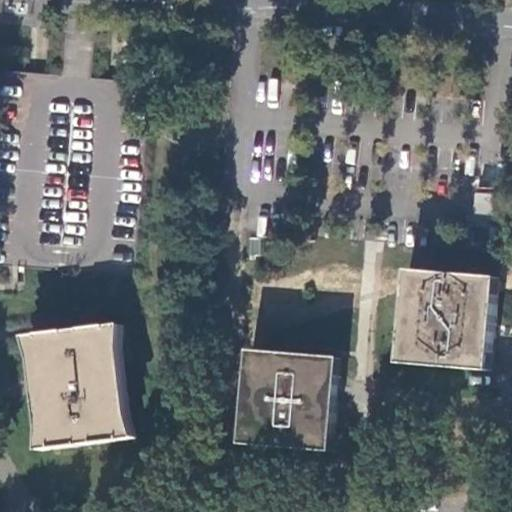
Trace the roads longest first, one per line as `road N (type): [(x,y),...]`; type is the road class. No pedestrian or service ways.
road 1 (tertiary): [(160,0),(511,28)]
road 2 (residential): [(511,414),(365,399)]
